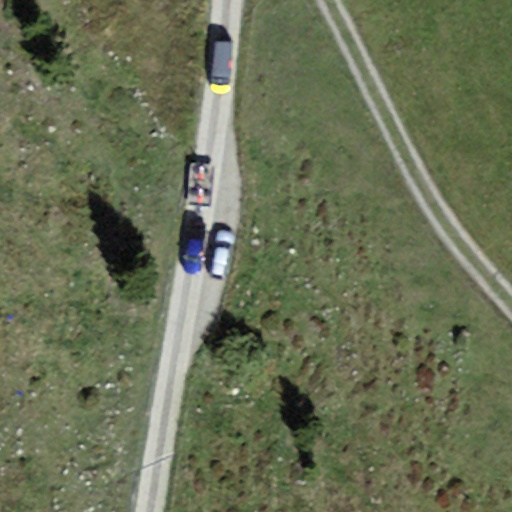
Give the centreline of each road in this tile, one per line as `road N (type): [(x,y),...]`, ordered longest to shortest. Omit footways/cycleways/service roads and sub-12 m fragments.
road 1 (unclassified): [(240,0),(214,281),(170,511)]
road 2 (track): [(327,0),(452,242),(511,315)]
